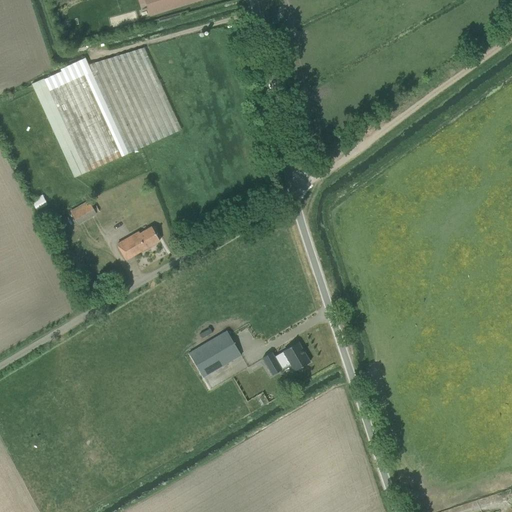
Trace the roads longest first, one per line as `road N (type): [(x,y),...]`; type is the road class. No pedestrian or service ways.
road 1 (unclassified): [(0,366),(290,193)]
road 2 (unclassified): [(396,511),(290,193)]
road 3 (track): [(290,193),(511,36)]
road 4 (track): [(125,511),(352,378)]
road 5 (unclassified): [(290,193),(250,0)]
